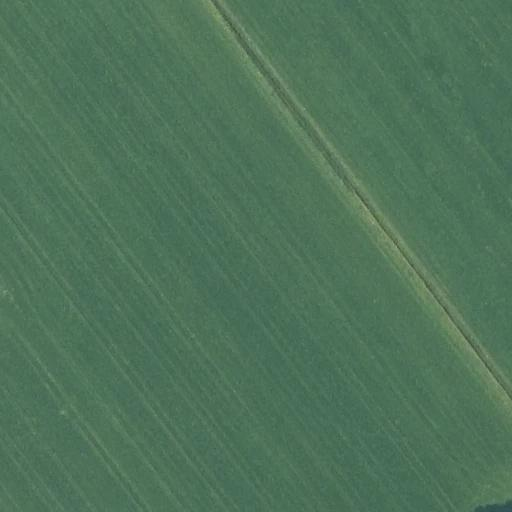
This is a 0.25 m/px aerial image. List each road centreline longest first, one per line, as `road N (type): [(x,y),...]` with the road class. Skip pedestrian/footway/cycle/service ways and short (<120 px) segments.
road 1 (residential): [(0,222),(111,236),(220,265),(340,316),(364,343)]
road 2 (residential): [(167,0),(383,66),(511,132)]
road 3 (residential): [(124,511),(364,343)]
road 4 (residential): [(364,343),(511,236)]
